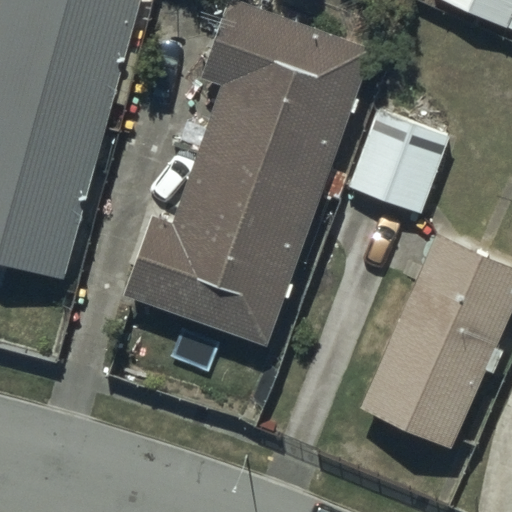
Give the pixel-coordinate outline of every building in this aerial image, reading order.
[(0,0),(0,276),(63,293),(137,0),(0,0)] [(511,0),(428,0),(426,6),(511,40),(511,0)] [(369,61),(225,8),(197,86),(222,95),(171,233),(150,225),(120,305),(259,357),(369,61)] [(446,142),(377,117),(348,196),(418,221),(446,142)] [(511,318),(511,278),(434,243),(356,417),(449,459),(511,318)]
